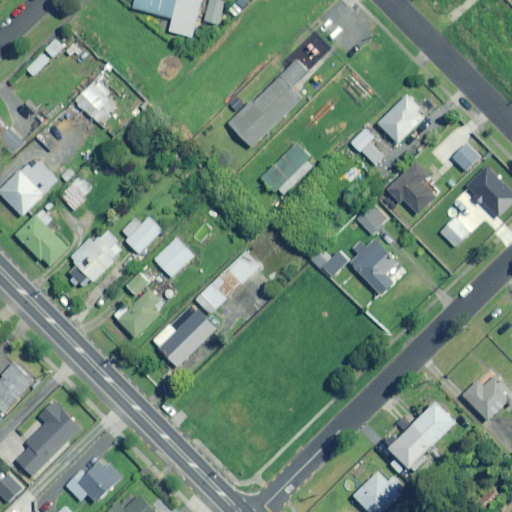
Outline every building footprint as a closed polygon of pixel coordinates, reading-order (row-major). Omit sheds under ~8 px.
[(201,4),(202,5),(202,0),(135,0),(133,8),(173,19),(169,31),(192,37),(201,4)] [(222,1),(218,0),(210,0),(205,21),(219,24),(225,2),(222,1)] [(63,47),(56,40),(46,50),(54,57),(63,47)] [(49,60),(43,54),(28,69),(34,76),(49,60)] [(308,72),(297,60),(230,124),(252,147),(302,100),(291,88),(308,72)] [(117,106),(93,83),(76,101),(100,124),(117,106)] [(421,108),(408,95),(379,124),(399,144),(424,119),(417,112),(421,108)] [(9,132),(0,122),(0,150),(5,146),(13,154),(24,143),(11,130),(9,132)] [(366,129),(353,142),(351,144),(359,152),(361,150),(375,165),(384,157),(369,142),(374,137),(366,129)] [(481,159),(468,144),(453,157),(467,172),(481,159)] [(311,157),(296,145),(265,183),(279,194),(290,180),(296,185),(312,166),(307,162),(311,157)] [(59,181),(40,162),(33,170),(28,165),(0,191),(0,192),(23,216),(59,181)] [(431,175),(418,162),(388,189),(400,203),(405,199),(418,213),(440,194),(426,179),(431,175)] [(79,171),(73,165),(62,176),(67,182),(79,171)] [(511,204),(511,190),(488,167),(468,187),(478,196),(475,199),(481,205),(484,202),(499,218),(511,204)] [(95,191),(81,176),(61,195),(75,210),(95,191)] [(389,218),(383,211),(377,206),(371,213),(367,209),(357,219),(372,235),(382,225),(389,218)] [(53,220),(43,210),(17,235),(48,268),(68,249),(46,226),(53,220)] [(474,230),(459,214),(441,232),(457,247),(474,230)] [(163,230),(150,217),(142,225),(136,219),(123,231),(130,238),(127,241),(140,254),(163,230)] [(119,258),(96,234),(72,258),(80,266),(71,274),(83,286),(91,279),(95,282),(119,258)] [(195,256),(178,238),(155,259),(172,277),(195,256)] [(398,265),(377,242),(352,264),(380,295),(394,282),(387,275),(398,265)] [(332,259),(322,249),(311,259),(322,270),(328,263),(337,273),(346,264),(336,254),(332,259)] [(261,266),(247,251),(200,297),(214,312),(261,266)] [(150,282),(141,272),(127,286),(136,296),(150,282)] [(167,307),(150,290),(129,311),(125,306),(114,317),(136,338),(167,307)] [(219,329),(200,310),(177,332),(170,325),(153,342),(179,368),(219,329)] [(33,381),(15,366),(0,383),(0,408),(5,413),(33,381)] [(488,421),(508,404),(511,407),(511,405),(511,390),(497,375),(485,386),(480,380),(464,395),(488,421)] [(47,425),(27,444),(32,450),(19,463),(33,477),(82,430),(55,403),(40,418),(47,425)] [(410,469),(412,468),(416,471),(426,462),(422,458),(457,424),(437,403),(414,426),(405,417),(398,424),(407,433),(398,442),(393,436),(385,444),(390,449),(399,458),(391,465),(399,474),(407,466),(410,469)] [(122,478),(105,459),(88,475),(84,470),(67,486),(81,501),(89,494),(97,502),(122,478)] [(388,483),(378,473),(354,496),(370,511),(384,511),(401,495),(397,491),(403,485),(394,477),(388,483)] [(23,490),(9,475),(0,483),(0,495),(9,504),(23,490)] [(486,511),(501,495),(491,486),(476,503),(486,511)] [(154,511),(140,497),(125,511),(118,504),(108,511),(154,511)]
